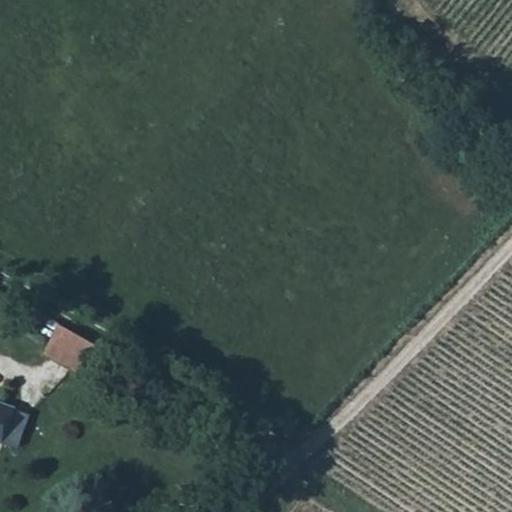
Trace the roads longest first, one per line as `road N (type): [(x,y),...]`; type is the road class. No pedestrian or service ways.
road 1 (track): [(0,277),(302,451)]
road 2 (track): [(511,241),(349,418),(302,451)]
